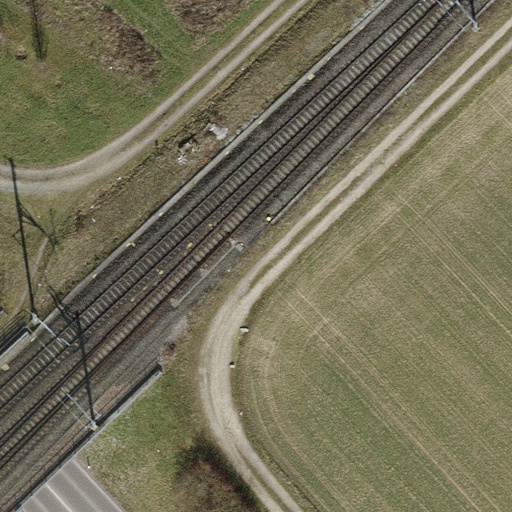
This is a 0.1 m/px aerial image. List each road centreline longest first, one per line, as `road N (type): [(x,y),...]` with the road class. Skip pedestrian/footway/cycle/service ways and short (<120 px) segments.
road 1 (track): [(511,45),(232,324),(221,407),(287,511)]
road 2 (track): [(67,183),(119,160),(294,0)]
